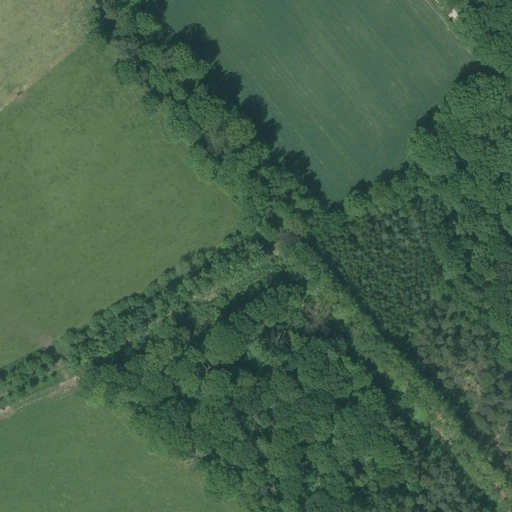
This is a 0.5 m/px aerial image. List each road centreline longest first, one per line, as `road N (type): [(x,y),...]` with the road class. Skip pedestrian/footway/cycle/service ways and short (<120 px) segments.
road 1 (track): [(511,509),(289,250),(273,247)]
road 2 (track): [(0,395),(273,247)]
road 3 (track): [(270,237),(128,14),(143,0)]
